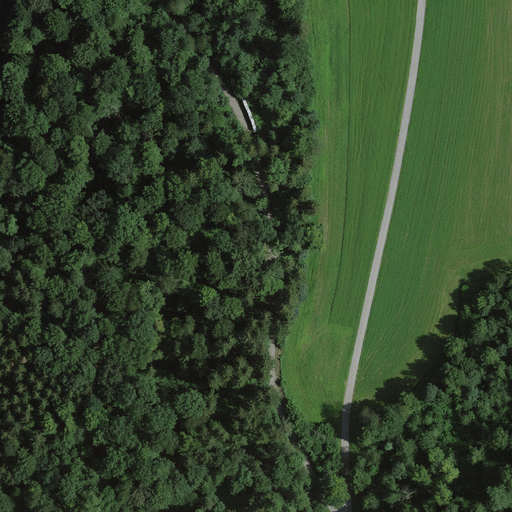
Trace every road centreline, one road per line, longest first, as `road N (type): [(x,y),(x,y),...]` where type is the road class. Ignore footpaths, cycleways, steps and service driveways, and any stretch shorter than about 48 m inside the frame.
road 1 (track): [(341,511),(286,424),(269,227),(246,139),(228,95),(161,0)]
road 2 (track): [(416,0),(404,106),(346,399),(347,511)]
